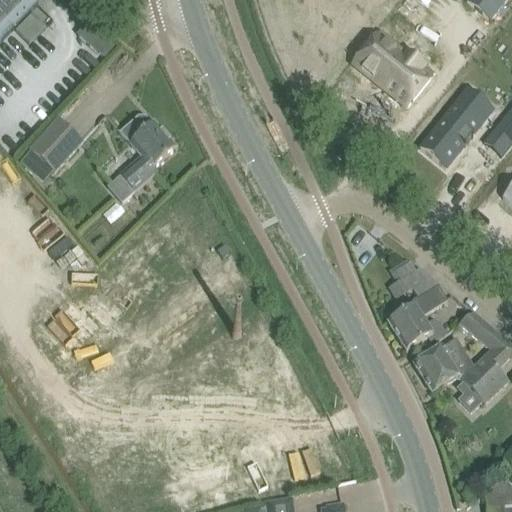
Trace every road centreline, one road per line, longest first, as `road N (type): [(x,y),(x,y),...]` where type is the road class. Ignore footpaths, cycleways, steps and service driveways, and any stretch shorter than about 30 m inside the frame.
road 1 (tertiary): [(428,511),(404,430),(287,213)]
road 2 (unclassified): [(511,316),(383,209),(357,203),(287,213)]
road 3 (tertiary): [(287,213),(223,90),(191,0)]
